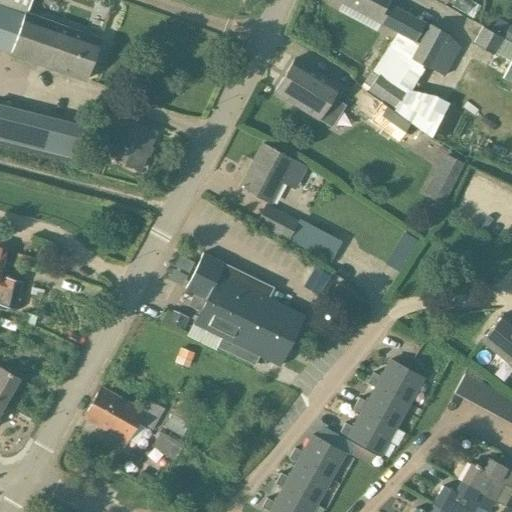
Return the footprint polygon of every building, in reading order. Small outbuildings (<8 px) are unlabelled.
[(0,0),(0,49),(9,53),(85,79),(99,39),(25,12),(28,0),(0,0)] [(365,90),(375,97),(404,118),(430,136),(447,103),(432,95),(406,90),(422,65),(443,77),(459,49),(448,34),(428,23),(418,43),(414,40),(425,22),(387,1),(387,0),(339,0),(397,31),(370,71),(376,75),(365,90)] [(511,26),(507,24),(501,36),(511,41),(511,26)] [(502,37),(482,26),(473,43),(493,54),(502,37)] [(499,77),(511,81),(511,45),(499,77)] [(273,91),(317,118),(338,85),(294,58),(273,91)] [(0,139),(49,153),(58,118),(0,102),(0,139)] [(381,103),(368,121),(396,141),(408,122),(381,103)] [(117,136),(108,156),(138,169),(154,131),(117,115),(109,133),(117,136)] [(262,142),(240,184),(271,200),(292,158),(262,142)] [(426,192),(442,200),(463,158),(447,150),(426,192)] [(269,228),(287,238),(330,260),(339,241),(265,202),(256,219),(269,228)] [(18,253),(16,261),(41,267),(46,247),(39,245),(36,258),(18,253)] [(273,287),(202,252),(202,253),(185,289),(205,299),(193,323),(221,337),(217,345),(216,345),(216,346),(254,365),(259,355),(280,365),(304,315),(268,298),(273,287)] [(0,302),(16,307),(23,280),(4,275),(4,278),(0,276),(0,270),(2,262),(0,261),(0,302)] [(357,297),(337,283),(329,295),(350,308),(357,297)] [(172,311),(168,321),(183,328),(187,318),(172,311)] [(511,320),(503,314),(482,340),(511,363),(511,320)] [(373,372),(367,383),(374,387),(375,385),(407,403),(422,378),(390,359),(380,376),(373,372)] [(0,403),(3,405),(19,378),(0,366),(0,403)] [(455,393),(463,398),(474,379),(464,374),(454,393),(455,393)] [(483,384),(474,379),(463,398),(473,403),(483,384)] [(493,390),(483,384),(473,403),(482,408),(493,390)] [(148,402),(144,410),(100,385),(83,416),(126,441),(137,421),(153,430),(164,410),(148,402)] [(359,397),(353,407),(360,412),(361,410),(393,428),(407,403),(375,385),(374,387),(366,401),(359,397)] [(502,395),(493,390),(482,408),(492,413),(502,395)] [(511,399),(502,395),(492,413),(501,418),(511,399)] [(511,421),(511,399),(501,418),(511,424),(511,421)] [(180,400),(165,426),(182,436),(197,409),(180,400)] [(344,422),(339,431),(379,454),(393,428),(361,410),(360,412),(352,426),(344,422)] [(183,444),(160,431),(151,447),(175,460),(183,444)] [(295,448),(289,459),(296,463),(298,461),(329,479),(344,453),(312,435),(302,452),(295,448)] [(355,444),(349,454),(368,465),(374,455),(355,444)] [(460,481),(495,499),(504,483),(511,487),(511,471),(489,457),(481,469),(470,463),(460,481)] [(281,472),(275,483),(283,487),(284,485),(315,503),(329,479),(298,461),(296,463),(289,477),(281,472)] [(442,485),(433,503),(443,509),(449,511),(472,511),(477,505),(489,511),(495,499),(460,481),(454,492),(442,485)] [(267,497),(262,506),(271,511),(272,511),(310,511),(315,503),(284,485),(283,487),(275,501),(267,497)] [(423,511),(415,507),(412,511),(449,511),(443,509),(433,503),(427,511),(423,511)]
